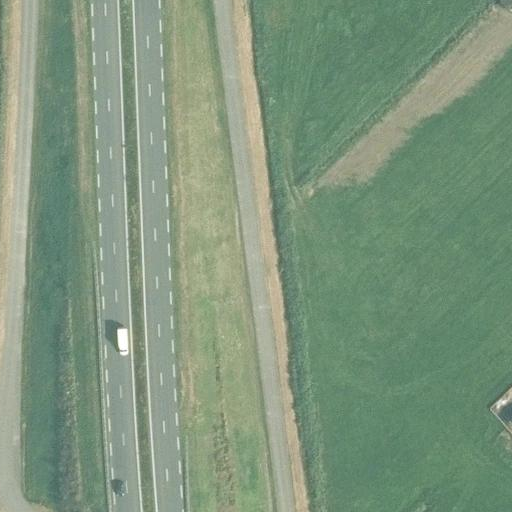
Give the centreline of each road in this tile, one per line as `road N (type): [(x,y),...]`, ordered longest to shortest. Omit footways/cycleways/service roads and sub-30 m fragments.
road 1 (unclassified): [(18,511),(9,508),(4,476),(29,0)]
road 2 (unclassified): [(226,0),(285,511)]
road 3 (primary): [(104,0),(128,511)]
road 4 (primary): [(169,511),(145,0)]
